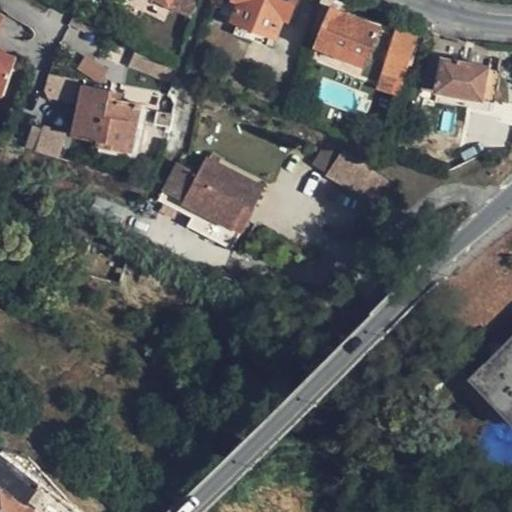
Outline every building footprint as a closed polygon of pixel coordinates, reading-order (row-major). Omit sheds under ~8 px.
[(296,0),(237,0),(242,2),(235,20),(278,37),(285,18),(289,20),(296,0)] [(335,9),(319,47),(366,66),(381,27),(335,9)] [(422,27),(403,21),(382,85),(401,92),(422,27)] [(485,101),(486,99),(490,71),(490,67),(442,59),(442,46),(433,45),(422,87),(440,93),(485,101)] [(0,93),(14,57),(0,50),(0,93)] [(84,56),(77,69),(99,81),(106,69),(84,56)] [(502,72),(490,71),(486,99),(497,101),(502,72)] [(115,92),(84,86),(74,135),(100,140),(99,146),(135,153),(143,105),(114,100),(115,92)] [(174,106),(161,104),(157,127),(171,130),(174,106)] [(31,124),(25,149),(58,157),(65,133),(31,124)] [(234,249),(243,233),(236,230),(248,206),(256,211),(266,190),(208,160),(186,204),(197,212),(191,226),(234,249)] [(399,185),(376,170),(359,196),(382,211),(399,185)] [(245,234),(256,211),(248,206),(236,230),(243,233),(245,234)] [(511,340),(473,379),(511,417),(511,340)] [(81,511),(4,453),(0,458),(0,480),(6,485),(0,493),(0,511),(81,511)]
